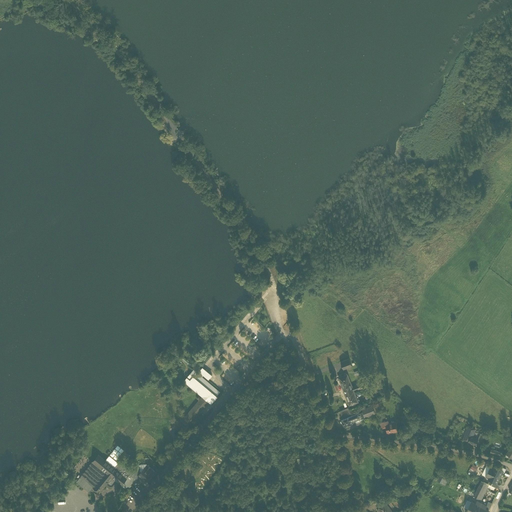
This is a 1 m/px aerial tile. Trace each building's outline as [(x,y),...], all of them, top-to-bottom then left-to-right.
[(340,362),(343,369),(352,366),(349,359),(340,362)] [(199,371),(198,373),(202,377),(203,375),(208,379),(212,375),(207,371),(202,367),(200,370),(199,371)] [(192,370),(187,377),(190,380),(186,383),(203,398),(211,404),(218,396),(217,395),(220,392),(202,377),(198,373),(193,369),(192,370)] [(358,402),(353,390),(352,387),(347,374),(338,377),(349,406),(358,402)] [(209,403),(202,396),(184,417),(185,419),(201,400),(204,403),(201,406),(204,408),(209,403)] [(181,421),(188,427),(189,426),(199,414),(198,414),(200,411),(201,412),(204,408),(201,406),(204,403),(201,400),(185,419),(184,417),(181,421)] [(365,417),(375,413),(373,409),(372,406),(362,410),(363,412),(365,417)] [(340,411),(342,417),(345,416),(350,414),(348,408),(340,411)] [(361,412),(358,414),(359,417),(354,419),(355,421),(365,417),(363,412),(361,413),(361,412)] [(351,420),(354,419),(359,417),(358,414),(341,420),(344,427),(352,424),(351,420)] [(386,428),(387,433),(397,431),(396,422),(388,423),(386,424),(385,424),(386,428)] [(463,439),(468,441),(468,440),(469,437),(470,437),(470,436),(472,436),(475,429),(468,426),(463,439)] [(478,439),(472,436),(470,436),(470,437),(469,437),(468,440),(468,441),(468,442),(473,444),(473,445),(475,446),(477,442),(478,439)] [(117,481),(120,484),(121,485),(133,470),(121,460),(119,463),(115,468),(105,460),(106,460),(98,454),(92,461),(83,473),(80,476),(88,482),(94,487),(93,487),(99,492),(106,484),(110,487),(113,486),(117,481)] [(109,455),(106,460),(105,460),(115,468),(119,463),(109,455)] [(143,479),(145,481),(147,477),(148,477),(149,476),(150,477),(155,471),(153,470),(153,469),(152,469),(152,468),(151,468),(148,466),(146,466),(144,468),(144,467),(141,468),(141,467),(139,466),(135,466),(135,470),(134,471),(139,475),(138,475),(143,479)] [(493,482),(496,483),(502,471),(493,467),(492,468),(490,467),(485,476),(489,478),(488,480),(493,482)] [(134,471),(133,470),(121,485),(120,484),(119,485),(125,490),(128,486),(129,487),(134,480),(138,475),(139,475),(134,471)] [(437,481),(445,485),(449,477),(442,473),(437,481)] [(134,480),(139,484),(143,479),(138,475),(134,480)] [(76,482),(84,488),(88,482),(80,476),(76,482)] [(481,481),(473,496),(479,498),(486,483),(481,481)] [(89,492),(89,493),(93,487),(94,487),(88,482),(84,488),(89,492)] [(394,502),(400,510),(405,506),(399,498),(394,502)] [(465,511),(475,511),(480,503),(477,501),(475,503),(471,501),(465,511)] [(377,509),(379,511),(392,511),(385,503),(377,509)] [(486,506),(480,503),(475,511),(487,511),(488,510),(485,508),(486,506)]
